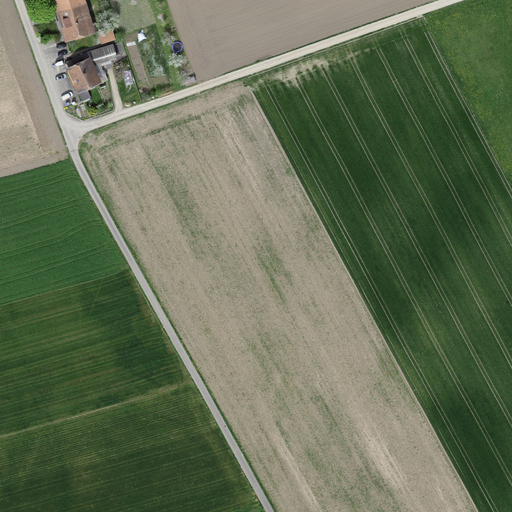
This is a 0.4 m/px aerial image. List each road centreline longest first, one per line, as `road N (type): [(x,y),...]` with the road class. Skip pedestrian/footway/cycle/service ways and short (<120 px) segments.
road 1 (residential): [(271,511),(65,136),(18,0)]
road 2 (track): [(450,0),(65,136)]
